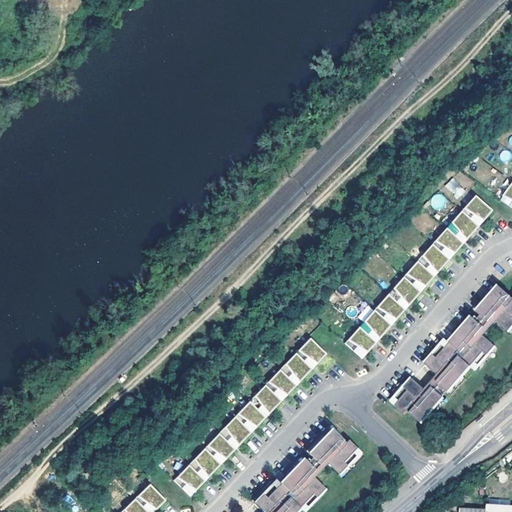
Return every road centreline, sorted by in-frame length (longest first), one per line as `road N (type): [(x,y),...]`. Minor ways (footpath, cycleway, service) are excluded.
road 1 (track): [(511,17),(0,510)]
road 2 (residential): [(340,395),(373,387),(487,259),(511,245)]
road 3 (residential): [(213,511),(319,400),(340,395)]
road 4 (residential): [(435,482),(340,395)]
